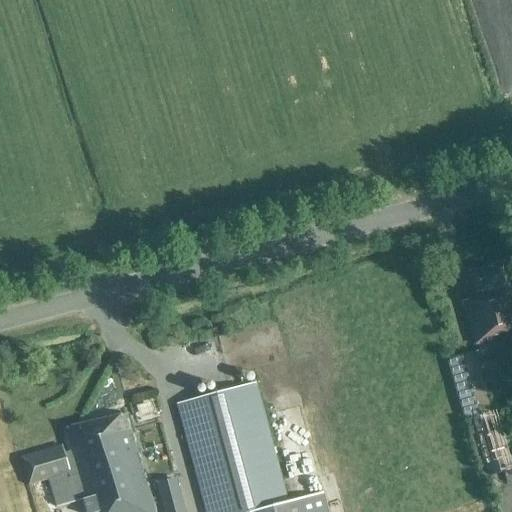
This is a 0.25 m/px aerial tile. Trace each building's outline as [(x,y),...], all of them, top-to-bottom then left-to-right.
[(474,344),(511,333),(511,288),(509,290),(502,264),(469,273),(476,298),(462,302),(474,344)] [(283,333),(287,356),(317,351),(313,328),(283,333)] [(447,361),(464,420),(476,416),(460,357),(447,361)] [(477,373),(467,375),(471,396),(481,394),(477,373)] [(157,383),(140,390),(147,408),(165,400),(157,383)] [(205,511),(325,511),(321,494),(286,503),(254,384),(177,405),(205,511)] [(83,502),(86,511),(153,511),(125,415),(62,430),(69,454),(64,455),(62,446),(21,458),(28,485),(47,479),(57,510),(72,505),(83,502)] [(503,466),(493,432),(480,435),(490,469),(503,466)] [(185,511),(176,480),(156,486),(163,511),(185,511)]
